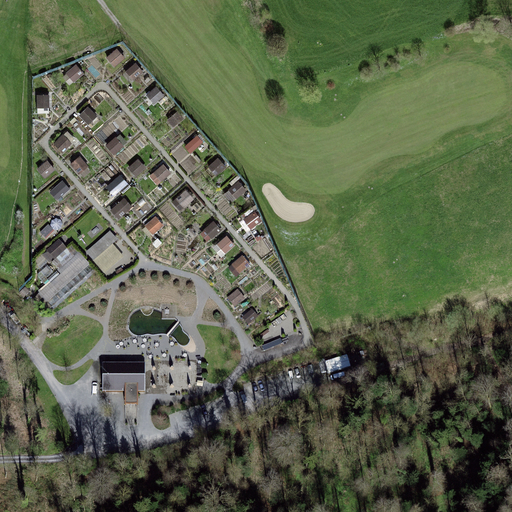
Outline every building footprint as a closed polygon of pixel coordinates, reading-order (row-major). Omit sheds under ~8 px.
[(115,67),(125,57),(116,48),(106,58),(115,67)] [(134,81),(144,71),(134,62),(125,72),(134,81)] [(62,76),(69,85),(84,73),(77,64),(62,76)] [(153,104),(165,95),(157,85),(146,94),(153,104)] [(37,113),(49,113),(49,94),(37,94),(37,113)] [(79,115),(88,125),(97,117),(88,106),(79,115)] [(60,152),(76,140),(68,131),(53,142),(60,152)] [(198,136),(191,142),(195,148),(202,142),(198,136)] [(105,145),(113,156),(124,147),(116,137),(105,145)] [(70,164),(80,175),(90,167),(80,155),(70,164)] [(208,166),(215,174),(225,165),(218,157),(208,166)] [(128,168),(136,177),(146,167),(138,159),(128,168)] [(44,178),(55,169),(47,160),(37,168),(44,178)] [(157,186),(172,173),(163,163),(148,175),(157,186)] [(115,195),(128,183),(120,174),(106,187),(115,195)] [(57,201),(71,189),(63,179),(49,191),(57,201)] [(232,199),(246,193),(242,182),(227,188),(232,199)] [(186,190),(172,201),(180,211),(193,200),(186,190)] [(117,219),(132,207),(125,198),(110,209),(117,219)] [(243,216),(246,228),(260,224),(257,213),(243,216)] [(156,215),(144,226),(153,235),(165,224),(156,215)] [(199,234),(208,242),(221,230),(213,221),(199,234)] [(105,276),(129,253),(109,232),(85,254),(105,276)] [(221,258),(236,245),(227,235),(212,248),(221,258)] [(59,239),(42,255),(61,274),(35,298),(47,311),(92,269),(78,254),(75,257),(59,239)] [(234,279),(250,268),(243,257),(227,268),(234,279)] [(227,299),(234,308),(245,300),(238,291),(227,299)] [(249,325),(258,318),(253,312),(244,320),(249,325)] [(144,364),(102,364),(102,393),(124,393),(124,405),(133,405),(137,405),(137,392),(144,392),(144,364)]
